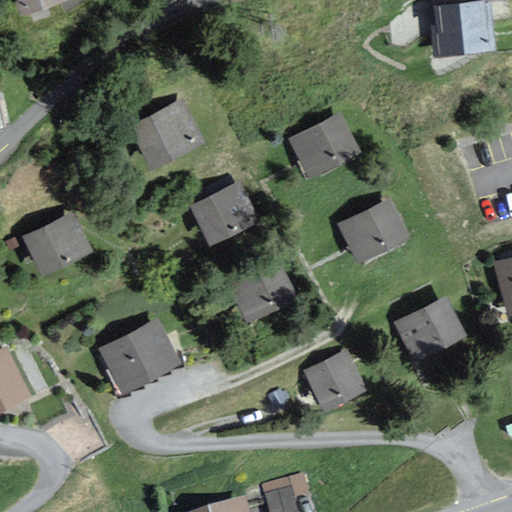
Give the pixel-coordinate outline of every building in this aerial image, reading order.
[(19,0),(24,11),(56,0),(19,0)] [(433,8),(437,52),(494,47),(490,3),(433,8)] [(183,97),(130,125),(152,167),(205,140),(183,97)] [(341,110),(289,137),(309,175),(361,148),(341,110)] [(240,178),(191,203),(212,244),(261,219),(240,178)] [(391,195),(339,221),(360,262),(412,236),(391,195)] [(75,210),(23,235),(43,276),(95,251),(75,210)] [(278,255),(227,280),(248,322),(299,296),(278,255)] [(511,256),(496,261),(509,314),(511,313),(511,256)] [(447,295),(395,321),(416,362),(468,336),(447,295)] [(99,349),(123,394),(182,363),(159,318),(99,349)] [(7,344),(0,347),(0,411),(33,395),(7,344)] [(303,370),(324,411),(367,389),(346,348),(303,370)] [(262,486),(269,511),(301,511),(297,499),(312,494),(305,473),(262,486)] [(203,511),(250,511),(248,499),(203,511)]
